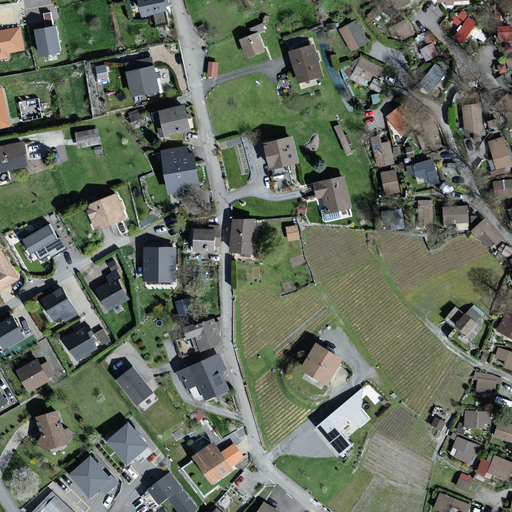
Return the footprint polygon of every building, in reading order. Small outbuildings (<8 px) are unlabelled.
[(166,0),(143,0),(147,13),(169,9),(166,0)] [(62,50),(57,26),(54,27),(52,13),(46,14),(48,27),(37,29),(42,54),(62,50)] [(466,16),(454,33),(469,43),(475,35),(480,38),(486,30),(466,16)] [(413,33),(406,19),(391,27),(397,41),(413,33)] [(357,21),(342,30),(353,49),(368,40),(357,21)] [(497,23),(497,37),(511,38),(511,23),(497,23)] [(254,34),(242,39),(249,56),(265,50),(258,31),(263,29),(262,25),(252,29),(254,34)] [(24,49),(20,27),(0,29),(0,57),(9,56),(8,51),(24,49)] [(433,44),(422,49),(427,60),(438,54),(433,44)] [(314,45),(292,51),(301,81),(323,74),(319,59),(320,59),(318,54),(317,54),(314,45)] [(153,57),(128,63),(135,94),(160,88),(153,57)] [(384,68),(362,58),(353,78),(366,84),(369,79),(371,79),(374,73),(380,77),(384,68)] [(218,63),(211,62),(209,75),(217,76),(218,63)] [(447,72),(437,65),(423,84),(432,91),(447,72)] [(2,88),(0,88),(0,126),(10,125),(2,88)] [(401,101),(386,113),(400,130),(415,118),(401,101)] [(483,129),(480,103),(465,105),(467,130),(483,129)] [(186,105),(163,110),(169,133),(191,128),(186,105)] [(98,129),(78,133),(81,146),(101,142),(98,129)] [(293,137),(268,142),(273,167),(299,161),(293,137)] [(504,137),(491,141),(499,168),(511,164),(504,137)] [(383,165),(395,162),(390,141),(383,143),(383,144),(380,145),(381,148),(376,149),(378,161),(382,160),(383,165)] [(24,142),(0,147),(0,169),(29,164),(24,142)] [(188,146),(165,150),(172,189),(201,184),(197,165),(195,154),(189,155),(188,151),(188,146)] [(440,180),(433,159),(408,166),(410,172),(417,170),(420,181),(431,178),(432,183),(440,180)] [(395,170),(383,172),(388,193),(399,190),(395,170)] [(345,176),(317,182),(320,197),(325,195),(329,211),(352,206),(345,176)] [(511,193),(511,179),(496,182),(497,190),(494,190),(495,196),(511,193)] [(97,227),(125,217),(126,214),(118,194),(93,203),(91,209),(97,227)] [(432,200),(421,201),(421,221),(433,221),(432,200)] [(468,220),(467,207),(445,209),(446,222),(468,220)] [(236,219),(233,250),(252,251),(255,220),(236,219)] [(487,219),(474,230),(480,237),(481,236),(491,248),(502,237),(487,219)] [(59,240),(50,225),(26,239),(33,251),(36,249),(41,258),(51,253),(52,255),(66,247),(61,239),(59,240)] [(211,229),(200,229),(199,248),(216,249),(216,244),(220,244),(221,225),(211,225),(211,229)] [(299,238),(297,225),(289,227),(291,239),(299,238)] [(503,251),(511,254),(511,252),(511,245),(505,243),(503,251)] [(0,247),(0,289),(18,279),(0,247)] [(175,280),(176,248),(147,247),(146,279),(175,280)] [(111,309),(130,298),(118,279),(122,277),(118,270),(109,275),(112,281),(99,289),(111,309)] [(63,288),(44,299),(56,318),(57,317),(59,321),(64,318),(66,321),(78,314),(63,288)] [(467,314),(458,325),(468,333),(477,322),(467,314)] [(511,317),(507,315),(499,330),(511,336),(511,317)] [(25,336),(14,317),(10,319),(0,324),(0,335),(3,341),(6,347),(25,336)] [(204,348),(223,342),(215,320),(199,326),(198,323),(189,326),(192,335),(198,333),(204,348)] [(86,327),(67,338),(79,359),(98,348),(86,327)] [(109,339),(104,330),(98,333),(103,343),(109,339)] [(319,343),(305,367),(331,382),(345,358),(319,343)] [(511,351),(500,348),(498,356),(508,359),(506,366),(511,367),(511,351)] [(220,353),(181,371),(185,379),(187,378),(191,387),(202,382),(209,398),(229,389),(221,370),(227,368),(220,353)] [(39,359),(19,370),(31,390),(50,379),(49,378),(56,374),(49,362),(43,366),(39,359)] [(154,392),(135,367),(120,379),(139,403),(154,392)] [(503,379),(477,374),(476,377),(481,378),(478,390),(492,392),(493,387),(496,387),(497,382),(502,383),(503,379)] [(364,388),(320,426),(343,452),(352,444),(342,429),(356,418),(362,424),(370,418),(362,409),(364,388)] [(58,411),(41,417),(46,434),(40,442),(50,448),(68,443),(72,433),(64,428),(58,411)] [(491,422),(491,411),(467,411),(467,425),(485,426),(485,422),(491,422)] [(445,421),(437,418),(434,424),(443,428),(445,421)] [(511,424),(501,421),(497,435),(511,439),(511,424)] [(137,431),(130,423),(110,440),(129,463),(150,445),(141,435),(142,433),(139,429),(137,431)] [(477,454),(481,446),(459,437),(455,446),(460,448),(456,456),(470,462),(474,453),(477,454)] [(215,444),(197,456),(215,481),(233,468),(215,444)] [(495,458),(491,456),(487,463),(484,461),(479,471),(486,474),(488,470),(509,480),(511,474),(511,462),(496,455),(495,458)] [(99,466),(92,457),(72,473),(92,497),(102,489),(106,494),(119,482),(113,475),(110,478),(102,468),(103,466),(101,464),(99,466)] [(461,470),(455,485),(468,489),(473,474),(461,470)] [(196,511),(200,509),(169,474),(153,489),(163,500),(169,494),(184,511),(183,511),(196,511)] [(73,511),(53,492),(33,511),(73,511)] [(442,493),(436,507),(448,511),(452,504),(468,511),(471,504),(442,493)]
